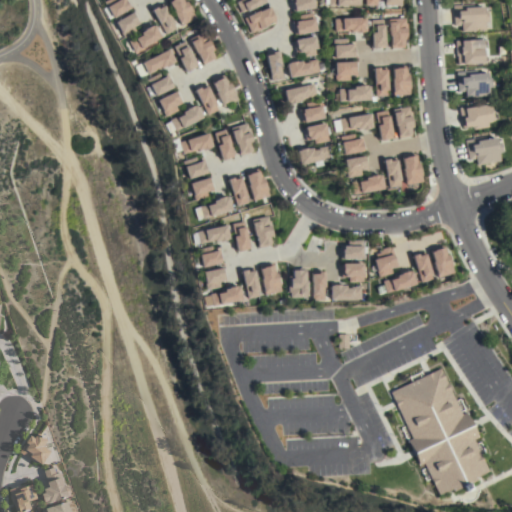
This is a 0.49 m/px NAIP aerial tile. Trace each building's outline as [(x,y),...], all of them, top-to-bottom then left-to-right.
[(105,0),(125,0),(130,7),(111,18),(102,2),(105,0)] [(181,0),(183,2),(185,1),(189,9),(190,8),(195,18),(179,26),(171,11),(172,11),(168,2),(167,0),(181,0)] [(239,0),(265,0),(266,1),(264,2),(245,11),(240,13),(235,2),(239,0)] [(311,0),(313,7),(292,11),(290,0),(311,0)] [(175,28),(165,34),(158,23),(158,24),(150,10),(161,4),(175,28)] [(452,5),(473,4),(473,7),(483,7),(483,12),(486,12),(486,22),(484,22),(484,30),(460,32),(460,26),(453,26),(452,5)] [(243,18),(246,17),(245,16),(258,10),(258,12),(269,6),(275,19),(274,19),(275,20),(266,24),(267,24),(259,28),(259,30),(255,32),(255,31),(250,33),(243,18)] [(132,11),(138,22),(132,26),(134,31),(122,38),(113,22),(132,11)] [(312,13),(315,31),(296,35),(295,34),(294,34),(292,22),(299,21),(298,15),(312,13)] [(365,31),(362,32),(354,33),(354,32),(349,32),(349,31),(334,32),(333,19),(364,17),(365,31)] [(404,18),(404,23),(406,23),(407,40),(403,40),(403,48),(390,48),(389,36),(388,36),(387,19),(404,18)] [(381,19),(382,25),(383,25),(384,46),(383,46),(384,47),(377,48),(372,49),(370,20),(381,19)] [(159,37),(133,52),(127,41),(140,34),(139,32),(143,30),(150,25),(151,26),(152,25),(159,37)] [(203,64),(201,62),(196,53),(195,54),(188,38),(205,30),(214,50),(210,52),(212,56),(213,56),(214,59),(203,64)] [(303,57),(302,52),(298,52),(298,53),(295,54),(292,40),(314,36),(317,54),(303,57)] [(346,39),(346,44),(354,43),(355,57),(333,58),(332,40),(346,39)] [(456,55),(455,55),(454,41),(481,39),(481,40),(486,40),(486,48),(482,48),(483,63),(457,65),(456,55)] [(196,66),(185,72),(178,58),(179,58),(173,47),(183,41),(196,66)] [(167,49),(173,62),(171,63),(164,67),(159,69),(158,66),(152,69),(153,70),(146,74),(140,63),(167,49)] [(270,81),(269,76),(268,76),(264,53),(277,51),(280,67),(282,79),(270,81)] [(318,72),(288,78),(285,64),(287,63),(287,62),(295,61),(296,62),(301,61),(301,62),(315,59),(318,72)] [(356,75),(349,76),(349,80),(334,81),(333,63),(355,62),(356,75)] [(391,95),(391,79),(392,79),(391,66),(404,65),(404,67),(406,67),(406,75),(407,75),(407,84),(409,84),(409,89),(408,89),(408,95),(391,95)] [(372,68),(384,67),(385,70),(384,70),(386,90),(385,90),(386,95),(374,96),(372,68)] [(465,97),(464,91),(457,92),(455,72),(476,70),(476,73),(486,72),(487,78),(489,78),(490,87),(487,88),(488,96),(465,97)] [(158,73),(160,77),(167,74),(172,86),(171,86),(171,87),(154,96),(146,79),(158,73)] [(222,107),(221,104),(220,104),(214,92),(215,92),(211,83),(212,83),(210,80),(222,75),(222,76),(223,75),(227,83),(228,83),(232,91),(233,90),(235,94),(234,95),(237,100),(222,107)] [(217,110),(206,115),(201,104),(200,104),(193,90),(204,84),(217,110)] [(282,90),(312,84),(315,96),(303,99),(301,100),(296,101),(296,102),(288,104),(288,103),(285,104),(282,90)] [(337,89),(350,88),(350,87),(357,86),(365,85),(365,86),(367,86),(368,100),(345,101),(338,101),(337,89)] [(164,117),(156,100),(175,91),(181,103),(174,106),(176,110),(164,117)] [(318,100),(320,107),(322,106),(323,112),(321,112),(322,118),(303,122),(301,122),(298,110),(305,108),(304,103),(318,100)] [(471,130),(471,126),(464,128),(464,127),(461,128),(458,108),(473,105),(473,107),(490,104),(492,121),(486,122),(487,127),(471,130)] [(168,120),(179,114),(179,113),(185,110),(185,109),(192,105),(192,106),(194,105),(201,117),(173,131),(168,120)] [(413,127),(409,128),(410,136),(398,138),(395,126),(394,126),(391,109),(408,106),(409,112),(410,111),(413,127)] [(374,113),(386,111),(386,116),(388,116),(391,136),(390,136),(391,138),(385,139),(379,140),(374,113)] [(338,119),(369,114),(371,127),(368,128),(368,129),(361,130),(361,129),(356,130),(355,129),(341,131),(338,119)] [(245,123),(247,128),(248,127),(256,151),(239,156),(235,143),(234,144),(230,131),(229,128),(245,123)] [(313,144),(312,139),(305,141),(302,128),(323,123),(327,141),(313,144)] [(216,145),(213,133),(224,130),(232,156),(220,160),(216,145)] [(177,142),(207,133),(211,146),(208,147),(208,148),(201,150),(200,150),(196,151),(195,150),(181,154),(177,142)] [(353,134),(354,139),(361,138),(364,150),(362,151),(343,155),(339,137),(353,134)] [(475,165),(474,158),(468,160),(464,140),(484,137),(485,139),(495,138),(496,143),(498,143),(500,153),(498,153),(499,161),(475,165)] [(328,159),(321,160),(322,165),(314,167),(313,162),(298,165),(295,151),(298,151),(298,150),(306,148),(306,149),(313,148),(314,148),(326,146),(328,159)] [(404,185),(402,168),(403,168),(401,155),(414,153),(414,154),(415,154),(417,163),(419,171),(420,171),(421,176),(420,176),(421,182),(404,185)] [(182,167),(183,166),(181,161),(194,156),(196,162),(203,160),(206,172),(205,172),(205,173),(186,179),(182,167)] [(346,178),(343,160),(364,156),(367,169),(359,171),(360,175),(346,178)] [(388,187),(386,176),(385,176),(382,160),(388,159),(388,161),(395,160),(399,180),(398,180),(399,185),(388,187)] [(252,200),(251,198),(250,198),(247,185),(248,185),(245,175),(245,173),(256,169),(257,170),(259,170),(261,178),(262,178),(264,186),(266,186),(267,190),(266,190),(268,196),(252,200)] [(349,181),(364,179),(364,178),(369,177),(368,176),(377,175),(379,175),(382,189),(352,194),(349,181)] [(247,203),(236,206),(232,194),(231,195),(226,179),(238,176),(247,203)] [(212,190),(206,192),(207,197),(193,201),(187,184),(208,177),(212,190)] [(230,209),(201,219),(197,207),(211,202),(211,201),(216,199),(215,199),(223,196),(223,197),(226,196),(230,209)] [(268,221),(269,221),(272,237),(268,237),(269,242),(270,242),(270,246),(258,248),(257,245),(255,236),(253,236),(250,223),(251,222),(250,219),(267,216),(268,221)] [(248,249),(235,252),(232,236),(233,236),(230,224),(242,221),(248,249)] [(227,239),(225,240),(217,242),(217,241),(212,242),(212,241),(197,244),(194,232),(224,225),(227,239)] [(341,259),(341,249),(342,249),(342,246),(346,246),(346,240),(361,240),(361,259),(341,259)] [(436,278),(431,262),(433,261),(429,249),(442,245),(445,255),(447,255),(449,262),(450,262),(452,267),(451,267),(452,273),(436,278)] [(210,246),(211,251),(218,249),(220,262),(199,267),(196,249),(210,246)] [(377,277),(372,260),(376,259),(374,254),(378,253),(378,251),(381,250),(380,249),(387,247),(388,248),(391,247),(396,267),(394,268),(393,267),(389,268),(391,273),(377,277)] [(420,282),(416,270),(415,271),(411,255),(424,252),(430,274),(429,274),(431,279),(420,282)] [(264,295),(263,292),(262,292),(260,279),(258,269),(259,269),(259,266),(271,263),(271,264),(273,264),(275,275),(276,275),(277,280),(276,280),(277,281),(278,281),(279,285),(278,285),(280,291),(264,295)] [(347,282),(347,277),(340,277),(339,264),(361,263),(362,282),(347,282)] [(204,290),(200,272),(222,267),(224,281),(221,281),(217,281),(218,287),(204,290)] [(246,298),(244,286),(243,286),(239,271),(252,268),(258,296),(246,298)] [(289,298),(288,292),(287,292),(287,276),(291,276),(290,268),(304,268),(304,271),(304,280),(305,280),(306,294),(305,294),(305,297),(289,298)] [(414,284),(384,293),(384,292),(377,294),(375,288),(382,286),(381,281),(393,277),(393,276),(399,274),(399,273),(407,271),(407,272),(410,271),(414,284)] [(311,300),(311,295),(310,272),(322,272),(323,287),(322,287),(323,300),(311,300)] [(328,286),(331,286),(331,285),(339,285),(339,286),(346,286),(359,286),(359,299),(328,300),(328,286)] [(240,300),(210,306),(208,294),(220,291),(220,290),(227,289),(227,288),(234,286),(234,287),(238,286),(240,300)] [(347,348),(337,348),(337,335),(347,334),(347,348)] [(461,415),(466,412),(478,437),(473,440),(488,471),(475,477),(476,480),(468,484),(470,489),(463,492),(461,487),(451,492),(450,489),(437,495),(423,463),(419,465),(407,441),(411,439),(389,392),(439,368),(461,415)] [(42,464),(37,460),(35,462),(19,451),(23,445),(24,445),(26,442),(30,435),(34,438),(38,432),(48,439),(43,446),(51,451),(42,464)] [(43,504),(38,489),(48,486),(47,481),(43,470),(53,467),(56,473),(60,471),(68,496),(43,504)] [(36,497),(28,500),(31,508),(19,511),(16,511),(14,503),(12,503),(9,495),(11,494),(9,489),(26,483),(27,485),(32,483),(36,497)] [(70,511),(41,511),(41,510),(67,501),(70,511)]
